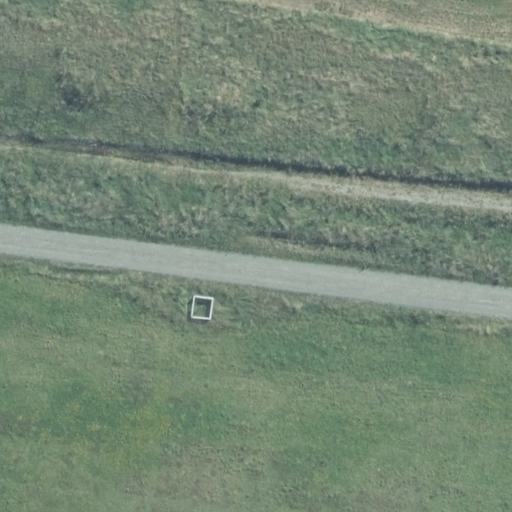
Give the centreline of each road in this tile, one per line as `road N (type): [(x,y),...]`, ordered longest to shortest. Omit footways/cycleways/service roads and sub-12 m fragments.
road 1 (track): [(0,241),(511,305)]
road 2 (track): [(511,122),(282,87),(97,74),(0,83)]
